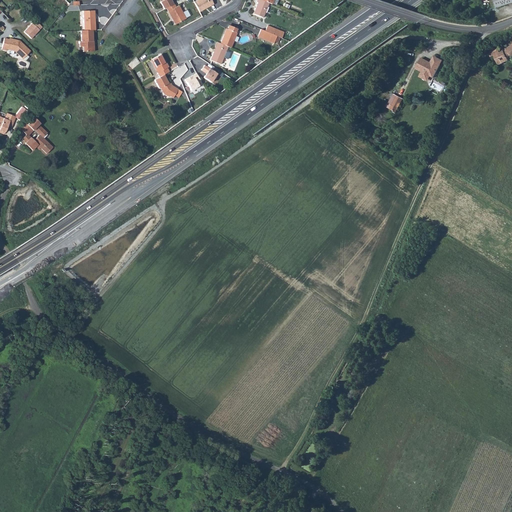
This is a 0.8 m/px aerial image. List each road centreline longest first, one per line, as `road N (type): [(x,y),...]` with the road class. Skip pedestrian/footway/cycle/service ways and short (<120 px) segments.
road 1 (track): [(473,44),(393,41),(71,261),(65,271),(93,299),(68,337)]
road 2 (trunk): [(0,286),(414,0)]
road 3 (track): [(480,30),(467,79),(362,321),(280,470)]
road 4 (trunk): [(391,0),(0,267)]
road 5 (unclassified): [(342,511),(305,482),(209,437),(53,326),(0,239)]
road 6 (unclassified): [(511,21),(467,30),(363,0)]
